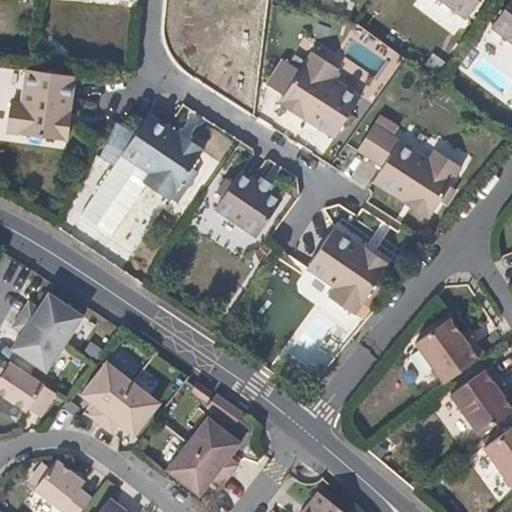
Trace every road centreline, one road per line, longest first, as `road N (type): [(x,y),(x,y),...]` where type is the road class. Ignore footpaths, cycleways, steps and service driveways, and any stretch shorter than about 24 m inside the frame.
road 1 (unclassified): [(0,223),(231,372),(306,430)]
road 2 (residential): [(152,0),(152,68),(329,186)]
road 3 (residential): [(306,430),(458,242)]
road 4 (residential): [(178,511),(80,440),(0,450)]
